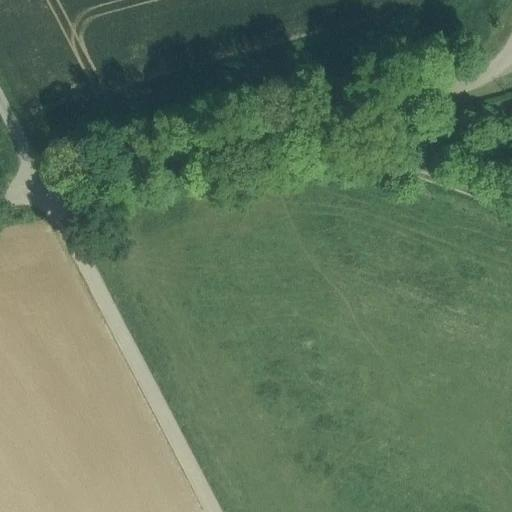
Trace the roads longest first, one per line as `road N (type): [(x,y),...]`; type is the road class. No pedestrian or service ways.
road 1 (unclassified): [(59,191),(454,88),(511,52)]
road 2 (unclassified): [(223,511),(59,191)]
road 3 (track): [(511,195),(397,158),(339,114)]
road 4 (unclassified): [(59,191),(0,77)]
